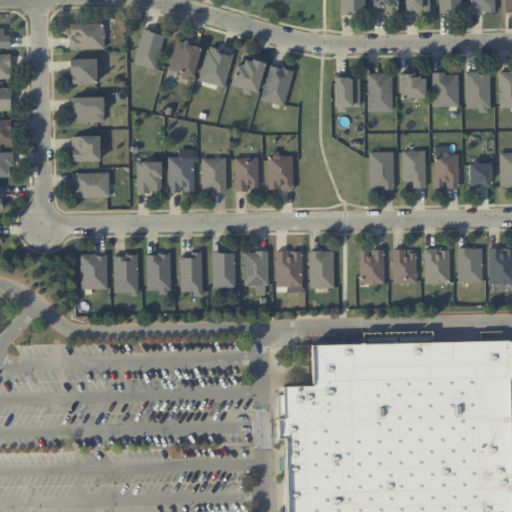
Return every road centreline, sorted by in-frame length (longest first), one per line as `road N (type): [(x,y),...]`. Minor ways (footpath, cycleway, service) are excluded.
road 1 (residential): [(511,217),(42,228),(38,0)]
road 2 (residential): [(144,0),(320,46),(511,48)]
